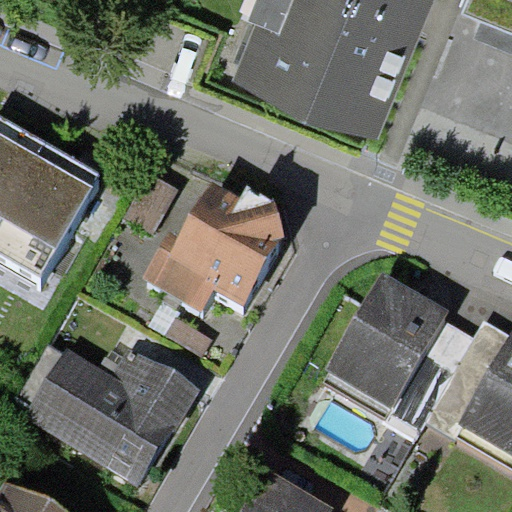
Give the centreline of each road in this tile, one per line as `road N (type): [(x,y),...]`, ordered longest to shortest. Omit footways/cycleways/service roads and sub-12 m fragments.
road 1 (residential): [(352,203),(0,55)]
road 2 (residential): [(352,203),(175,511)]
road 3 (residential): [(511,267),(352,203)]
